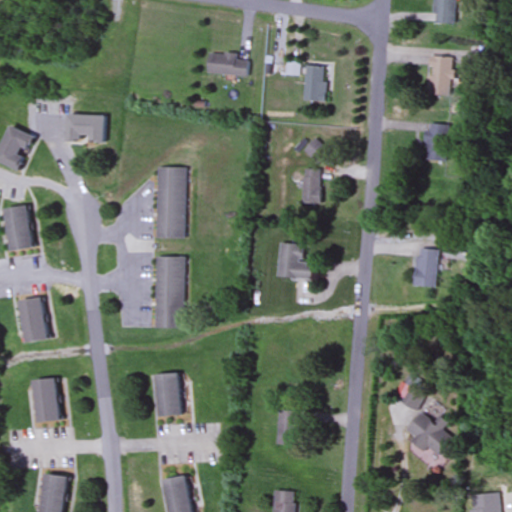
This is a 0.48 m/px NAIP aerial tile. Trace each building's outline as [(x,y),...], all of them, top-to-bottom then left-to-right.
[(459,24),(458,0),(436,0),(437,24),(459,24)] [(251,77),(252,57),(212,55),(211,75),(251,77)] [(455,57),(432,57),(432,98),(455,98),(455,57)] [(327,67),(308,67),(308,103),(327,103),(327,67)] [(70,143),(108,143),(108,117),(70,117),(70,143)] [(450,125),(429,125),(429,163),(450,163),(450,125)] [(0,155),(0,162),(23,173),(38,138),(12,127),(0,155)] [(159,240),(188,240),(188,168),(159,168),(159,240)] [(322,171),(305,171),(305,205),(322,205),(322,171)] [(9,210),(14,253),(36,250),(31,207),(9,210)] [(315,263),(305,263),(305,245),(281,245),(281,279),(315,280),(315,263)] [(439,289),(440,250),(418,249),(417,288),(439,289)] [(158,258),(158,330),(187,330),(187,258),(158,258)] [(24,303),(31,346),(53,342),(47,299),(24,303)] [(183,375),(159,376),(161,418),(184,418),(183,375)] [(38,382),(41,424),(63,423),(61,381),(38,382)] [(422,411),(428,394),(409,387),(403,404),(422,411)] [(302,447),(302,412),(280,412),(280,447),(302,447)] [(442,416),(437,423),(425,414),(409,434),(440,459),(455,439),(445,431),(451,423),(442,416)] [(67,511),(72,479),(48,476),(43,511),(67,511)] [(168,479),(172,511),(196,511),(191,476),(168,479)] [(295,511),(296,491),(275,491),(274,511),(295,511)]
